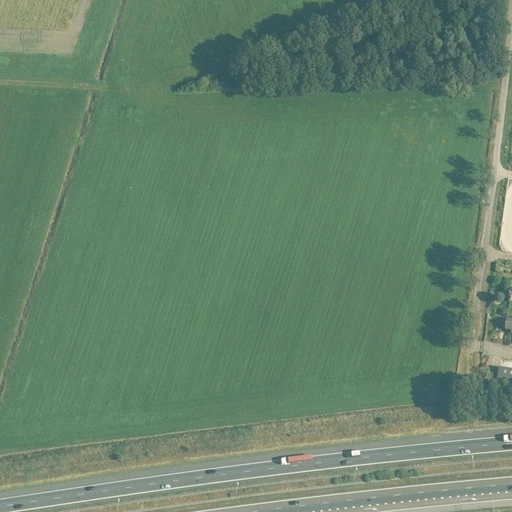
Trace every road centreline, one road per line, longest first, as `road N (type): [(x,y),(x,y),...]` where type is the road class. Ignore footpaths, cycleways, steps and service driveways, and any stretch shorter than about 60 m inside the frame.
road 1 (motorway): [(511,444),(281,465),(0,506)]
road 2 (unclassified): [(469,346),(511,7)]
road 3 (motorway): [(253,511),(511,483)]
